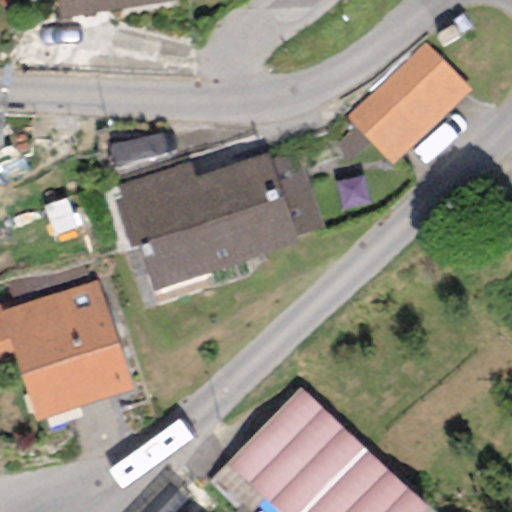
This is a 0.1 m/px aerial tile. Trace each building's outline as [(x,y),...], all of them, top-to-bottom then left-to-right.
[(168,0),(60,0),(64,21),(169,4),(168,0)] [(424,51),(351,120),(392,164),(466,94),(424,51)] [(188,174),(120,197),(154,298),(290,251),(287,243),(316,233),(292,164),(265,173),(263,166),(194,190),(188,174)] [(122,276),(0,315),(0,367),(33,357),(56,429),(161,395),(122,276)] [(418,511),(300,396),(229,469),(273,511),(418,511)]
